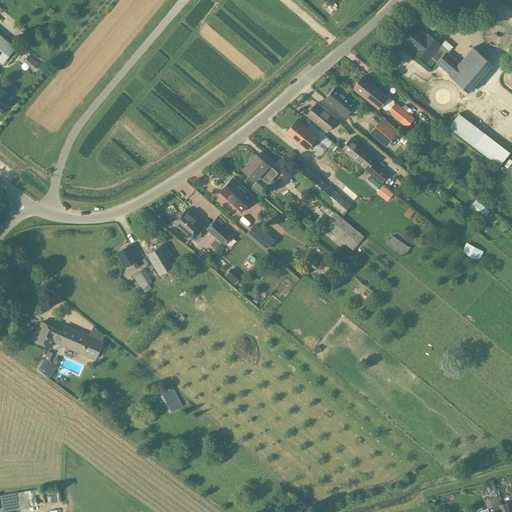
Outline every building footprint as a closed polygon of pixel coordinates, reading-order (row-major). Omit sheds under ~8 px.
[(431,56),(451,73),(450,75),(469,91),(493,63),(474,47),(460,63),(440,46),(442,44),(428,33),(427,35),(420,29),(418,31),(413,26),(404,37),(410,42),(408,43),(415,49),(413,51),(426,62),(431,56)] [(0,61),(2,63),(15,47),(0,35),(0,61)] [(380,108),(389,97),(363,76),(354,87),(380,108)] [(346,116),(356,103),(336,86),(325,99),(346,116)] [(0,107),(1,107),(3,109),(9,102),(6,100),(10,96),(0,87),(0,107)] [(327,131),(337,119),(317,102),(307,115),(327,131)] [(388,111),(408,127),(415,118),(396,102),(388,111)] [(497,165),(508,152),(457,112),(446,125),(497,165)] [(387,147),(399,133),(382,118),(370,132),(387,147)] [(307,148),(317,136),(297,120),(287,132),(307,148)] [(343,150),(367,169),(384,183),(390,175),(383,169),(382,171),(372,163),(375,159),(351,140),(343,150)] [(243,169),(256,180),(259,176),(269,183),(278,172),(269,165),(269,164),(257,153),(243,169)] [(346,185),(339,194),(305,166),(297,175),(343,214),(358,196),(346,185)] [(242,212),(255,197),(233,177),(220,191),(242,212)] [(265,188),(256,180),(252,184),(261,192),(265,188)] [(386,201),(392,193),(382,184),(375,191),(386,201)] [(473,199),(468,206),(483,216),(488,208),(473,199)] [(191,237),(191,236),(195,239),(197,239),(201,235),(201,232),(198,229),(202,224),(185,209),(174,222),(191,237)] [(353,249),(364,236),(335,212),(324,225),(353,249)] [(233,236),(215,220),(207,229),(225,245),(233,236)] [(274,240),(255,224),(247,234),(266,250),(274,240)] [(386,245),(409,261),(416,252),(393,236),(386,245)] [(159,275),(174,266),(161,244),(146,253),(159,275)] [(482,249),(469,244),(467,251),(479,256),(482,249)] [(141,264),(138,259),(138,258),(133,250),(131,252),(127,245),(116,252),(124,266),(132,262),(135,268),(141,264)] [(247,252),(237,262),(246,271),(256,261),(247,252)] [(141,288),(144,286),(152,281),(144,268),(133,275),(141,288)] [(241,278),(231,268),(224,275),(235,284),(241,278)] [(94,359),(102,342),(65,325),(62,332),(56,330),(57,328),(41,322),(33,340),(49,347),(52,340),(94,359)] [(54,367),(44,360),(38,369),(48,375),(54,367)] [(166,411),(181,406),(175,387),(160,392),(166,411)] [(33,489),(0,494),(0,495),(3,511),(19,508),(19,509),(29,507),(28,505),(36,503),(33,489)] [(511,501),(501,505),(503,511),(511,511),(511,495),(510,496),(511,501)] [(503,511),(501,505),(498,496),(491,498),(493,504),(480,508),(479,509),(479,510),(478,510),(477,511),(503,511)]
